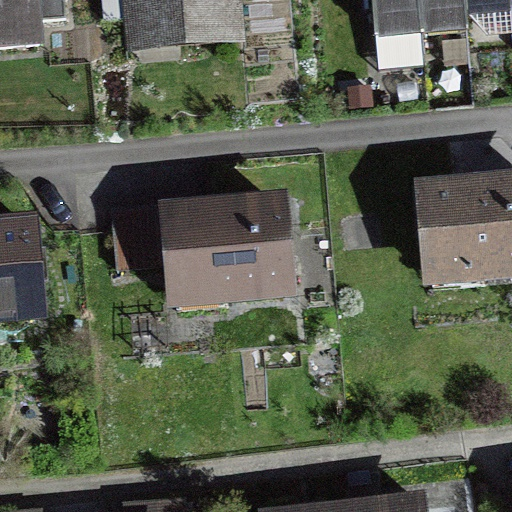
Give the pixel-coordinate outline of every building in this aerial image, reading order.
[(0,0),(0,49),(40,46),(37,22),(66,19),(64,0),(0,0)] [(227,0),(136,0),(139,38),(230,30),(227,0)] [(420,33),(417,0),(371,0),(378,72),(423,68),(420,33)] [(467,29),(466,15),(464,0),(417,0),(420,33),(467,29)] [(464,0),(466,15),(511,10),(510,0),(464,0)] [(511,185),(426,193),(432,270),(471,267),(472,277),(511,273),(511,185)] [(169,205),(111,210),(116,271),(173,265),(176,293),(216,289),(216,298),(286,292),(278,206),(170,216),(169,205)] [(29,226),(0,228),(0,318),(38,314),(29,226)] [(182,511),(182,503),(126,507),(125,511),(182,511)]
